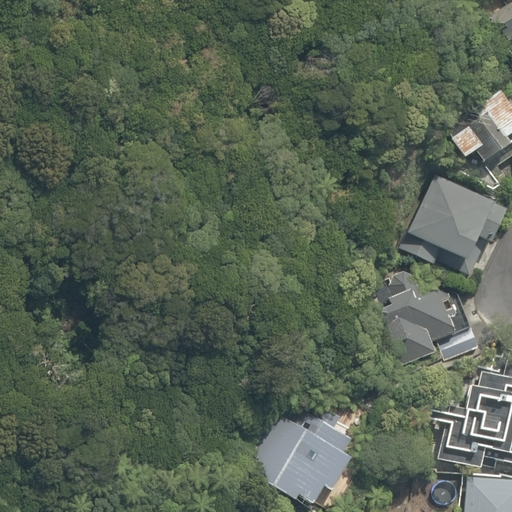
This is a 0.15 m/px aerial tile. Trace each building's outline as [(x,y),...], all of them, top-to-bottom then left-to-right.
[(487,32),(511,71),(511,0),(489,16),(491,20),(486,23),(491,30),(487,32)] [(511,117),(495,94),(443,131),(449,139),(446,141),(443,164),(489,192),(497,187),(493,182),(501,175),(496,166),(511,156),(511,117)] [(433,259),(468,275),(484,240),(490,243),(505,209),(432,175),(399,249),(431,264),(433,259)] [(359,287),(390,368),(432,352),(429,343),(468,328),(455,295),(450,292),(445,294),(436,290),(418,297),(411,277),(401,272),(359,287)] [(445,361),(475,349),(469,332),(438,345),(445,361)] [(436,458),(477,467),(480,455),(511,462),(511,355),(508,354),(503,377),(484,373),(481,387),(467,384),(462,409),(448,406),(436,458)] [(295,498),(309,505),(319,486),(328,491),(344,459),(340,457),(348,440),(332,432),(340,418),(317,405),(312,415),(284,401),(275,418),(262,412),(242,451),(254,457),(244,477),(292,502),(295,498)] [(462,511),(511,511),(511,480),(465,477),(462,511)]
